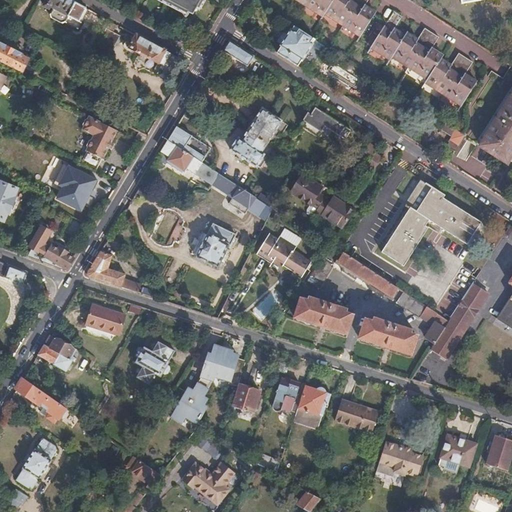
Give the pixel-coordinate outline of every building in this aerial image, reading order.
[(87,9),(69,0),(45,0),(42,5),(51,10),(52,7),(54,9),(51,14),(53,17),(64,23),(66,22),(77,28),(87,9)] [(166,0),(194,14),(201,0),(166,0)] [(296,0),(323,17),(324,16),(358,37),(373,13),(365,8),(362,12),(359,10),(365,0),(346,0),(346,1),(344,0),(296,0)] [(401,17),(394,12),(370,49),(390,61),(392,58),(422,78),(421,80),(458,104),(473,80),(466,76),(463,80),(459,77),(470,61),(456,52),(446,68),(442,66),(445,61),(439,58),(441,56),(432,50),(430,54),(427,52),(438,36),(424,27),(414,44),(410,41),(413,38),(406,33),(404,35),(397,31),(394,35),(391,33),(401,17)] [(107,29),(113,33),(117,25),(111,22),(107,29)] [(303,62),(313,46),(313,44),(316,40),(295,26),(292,31),(291,30),(281,47),(282,47),(277,54),(298,67),(302,61),(303,62)] [(98,46),(111,54),(121,36),(113,33),(107,29),(98,45),(98,46)] [(167,78),(178,57),(137,36),(130,49),(162,65),(157,73),(167,78)] [(324,45),(316,40),(313,44),(313,46),(314,47),(318,50),(321,50),(324,45)] [(230,41),(223,52),(248,67),(254,57),(230,41)] [(0,62),(19,72),(21,72),(24,68),(28,59),(22,56),(23,55),(0,43),(0,62)] [(320,99),(311,93),(307,99),(317,105),(320,99)] [(511,156),(511,98),(481,147),(507,164),(511,156)] [(315,108),(311,115),(315,118),(320,111),(315,108)] [(267,144),(268,144),(283,122),(263,109),(249,129),(248,130),(251,132),(251,134),(265,142),(267,144)] [(308,124),(305,129),(313,134),(315,131),(321,135),(323,134),(328,137),(332,131),(346,140),(351,132),(333,120),(331,123),(323,117),(325,114),(320,111),(315,118),(311,115),(309,114),(303,122),(308,124)] [(333,120),(325,114),(323,117),(331,123),(333,120)] [(87,150),(80,163),(96,171),(103,158),(104,159),(109,148),(112,143),(118,130),(88,115),(87,118),(83,119),(82,124),(83,126),(82,128),(93,134),(92,137),(88,139),(86,145),(87,147),(86,150),(87,150)] [(448,144),(457,149),(465,136),(446,124),(443,129),(453,135),(450,140),(450,141),(448,144)] [(168,142),(202,163),(211,150),(177,127),(168,142)] [(262,153),(268,144),(267,144),(265,142),(251,134),(251,132),(248,130),(242,140),(239,138),(230,150),(257,168),(257,167),(261,169),(268,158),(265,156),(265,155),(262,153)] [(168,142),(158,158),(167,163),(168,162),(185,172),(187,169),(196,174),(202,163),(168,142)] [(373,158),(375,154),(377,150),(369,145),(364,153),(373,158)] [(373,158),(368,165),(375,169),(382,158),(375,154),(373,158)] [(65,162),(53,156),(40,182),(55,190),(50,200),(78,215),(95,181),(63,165),(65,162)] [(205,176),(214,182),(219,174),(210,168),(205,176)] [(219,174),(214,182),(220,186),(225,178),(219,174)] [(321,187),(302,174),(289,193),(316,210),(315,212),(341,228),(353,209),(333,197),(329,203),(323,198),(324,196),(319,192),(321,187)] [(225,178),(220,186),(229,191),(233,183),(225,178)] [(0,217),(4,220),(17,190),(14,189),(15,186),(2,180),(0,183),(0,182),(0,217)] [(410,210),(383,252),(404,266),(429,228),(426,226),(429,221),(467,246),(482,224),(444,199),(445,197),(426,185),(411,208),(407,205),(405,208),(410,210)] [(237,192),(253,202),(256,198),(240,187),(237,192)] [(270,206),(273,208),(281,213),(283,208),(273,202),(270,206)] [(213,223),(196,258),(218,268),(230,244),(230,245),(235,233),(213,223)] [(45,260),(51,249),(44,246),(49,233),(37,226),(22,249),(34,256),(36,254),(45,260)] [(431,229),(425,241),(434,245),(440,233),(431,229)] [(269,235),(257,254),(272,264),(274,260),(293,273),(290,277),(299,283),(311,264),(294,252),(296,249),(279,237),(277,240),(269,235)] [(45,260),(43,262),(64,270),(67,270),(74,258),(68,254),(69,253),(60,248),(59,249),(53,246),(51,249),(45,260)] [(138,293),(141,286),(124,281),(126,276),(108,270),(112,256),(101,252),(87,274),(89,278),(138,293)] [(397,288),(344,254),(336,265),(343,270),(341,272),(355,281),(356,278),(369,286),(367,289),(382,298),(384,296),(389,300),(397,288)] [(321,259),(307,282),(318,289),(332,266),(321,259)] [(28,271),(10,264),(5,276),(19,282),(24,280),(28,271)] [(511,279),(510,283),(511,284),(511,296),(498,318),(511,327),(511,279)] [(435,343),(431,349),(447,359),(490,294),(474,284),(449,321),(446,326),(444,328),(435,343)] [(446,326),(449,321),(403,292),(396,303),(419,317),(420,317),(431,324),(435,318),(446,326)] [(251,310),(261,321),(277,306),(267,295),(251,310)] [(302,300),(296,319),(347,335),(353,316),(346,314),(347,311),(310,299),(309,302),(302,300)] [(93,304),(87,323),(120,333),(126,314),(93,304)] [(444,328),(446,326),(435,318),(431,324),(434,326),(436,323),(444,328)] [(367,321),(361,339),(411,355),(418,337),(410,334),(411,331),(375,320),(373,322),(367,321)] [(427,337),(435,343),(444,328),(436,323),(434,326),(427,337)] [(40,351),(36,357),(42,361),(43,357),(65,369),(77,349),(55,337),(54,338),(49,335),(40,351)] [(143,347),(135,362),(142,367),(137,377),(148,383),(154,373),(160,377),(162,373),(165,374),(167,373),(170,368),(167,365),(169,361),(168,360),(173,351),(156,341),(151,351),(143,347)] [(181,391),(168,413),(184,422),(187,418),(198,424),(200,419),(202,420),(205,416),(203,415),(207,409),(205,407),(208,402),(204,400),(217,376),(230,380),(229,382),(238,385),(239,383),(246,361),(237,358),(238,356),(222,351),(222,348),(213,345),(211,353),(209,353),(207,358),(206,358),(205,363),(203,363),(202,367),(203,368),(201,376),(191,392),(189,391),(187,394),(181,391)] [(274,403),(282,380),(274,377),(273,380),(266,401),(267,402),(267,403),(268,403),(268,404),(269,404),(269,405),(270,405),(271,405),(272,405),(272,404),(273,404),(274,403)] [(23,378),(17,388),(42,406),(39,411),(48,417),(48,418),(52,421),(53,420),(55,422),(58,418),(59,418),(66,409),(23,378)] [(292,409),(295,399),(300,384),(291,380),(291,383),(282,380),(274,403),(292,409)] [(239,383),(238,385),(232,404),(253,411),(260,390),(239,383)] [(306,385),(299,406),(322,414),(325,405),(322,404),(323,401),(328,403),(331,394),(306,385)] [(341,400),(334,420),(371,432),(378,412),(341,400)] [(322,414),(299,406),(296,418),(318,426),(322,414)] [(100,433),(87,424),(83,430),(95,440),(100,433)] [(497,431),(487,463),(506,469),(511,450),(511,440),(506,439),(507,435),(497,431)] [(448,434),(441,456),(469,465),(476,443),(448,434)] [(23,468),(16,480),(30,489),(37,478),(39,478),(50,460),(49,459),(56,448),(41,439),(35,450),(33,449),(22,467),(23,468)] [(387,442),(380,462),(396,466),(394,471),(405,474),(405,472),(418,476),(424,456),(413,452),(414,448),(404,445),(404,447),(387,442)] [(129,464),(134,467),(139,460),(136,458),(134,457),(129,464)] [(134,467),(132,470),(132,471),(149,484),(147,486),(150,489),(161,475),(141,461),(139,460),(134,467)] [(197,461),(184,476),(195,484),(196,483),(219,501),(231,486),(226,483),(236,470),(222,460),(212,472),(197,461)] [(396,466),(380,462),(377,471),(393,476),(394,471),(396,466)] [(307,492),(310,493),(316,483),(309,480),(303,489),(307,492)] [(15,489),(10,497),(22,504),(27,496),(15,489)] [(298,504),(310,511),(314,507),(320,498),(310,493),(307,492),(298,504)] [(132,503),(136,506),(142,499),(138,496),(132,503)] [(475,511),(478,511),(499,511),(501,505),(477,500),(475,511)] [(123,511),(131,511),(136,506),(132,503),(132,502),(123,511)]
